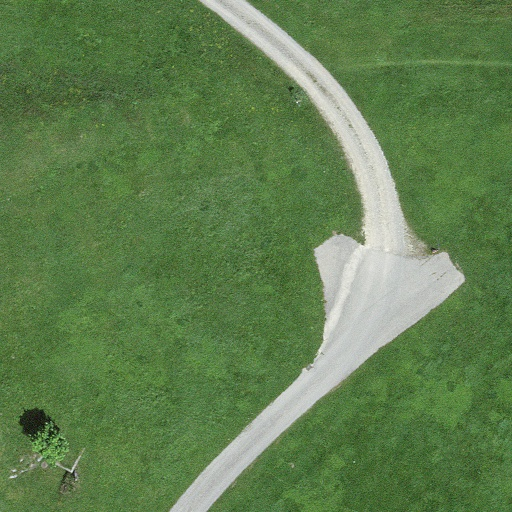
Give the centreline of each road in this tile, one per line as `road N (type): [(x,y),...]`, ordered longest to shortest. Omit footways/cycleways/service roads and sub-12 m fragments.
road 1 (unclassified): [(189,511),(364,338),(383,309),(394,256)]
road 2 (track): [(340,106),(219,0)]
road 3 (track): [(394,256),(379,196),(340,106)]
